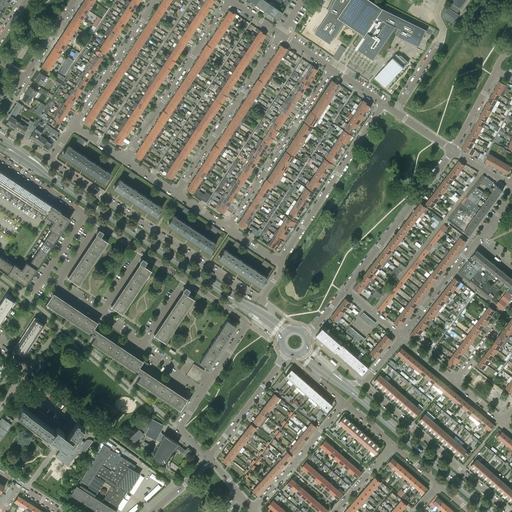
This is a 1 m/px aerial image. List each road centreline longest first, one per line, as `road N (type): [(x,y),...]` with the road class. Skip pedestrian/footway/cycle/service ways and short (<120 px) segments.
road 1 (residential): [(260,301),(53,163),(73,125)]
road 2 (tertiary): [(227,296),(18,155)]
road 3 (residential): [(509,511),(362,383)]
road 4 (residential): [(333,68),(228,228)]
road 5 (residential): [(177,194),(280,34)]
road 6 (residential): [(229,0),(125,159)]
road 7 (residential): [(280,261),(382,102)]
road 8 (residential): [(372,311),(483,169)]
road 9 (residential): [(345,289),(452,151)]
road 10 (tertiary): [(488,511),(361,401)]
road 11 (residential): [(85,214),(224,306)]
road 12 (residential): [(73,125),(155,0)]
road 13 (residential): [(343,402),(251,509)]
road 14 (residential): [(208,456),(286,354)]
road 15 (residential): [(394,110),(438,44),(442,0)]
